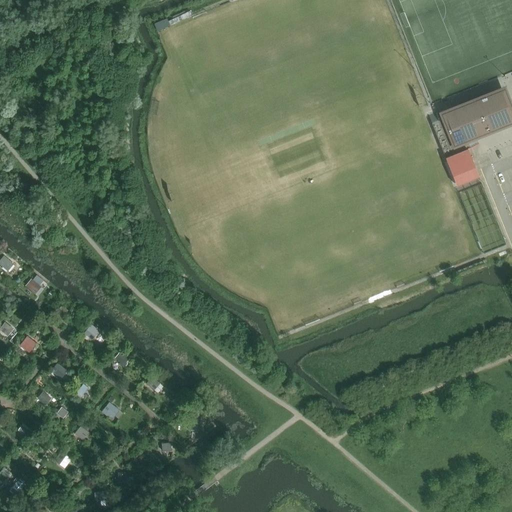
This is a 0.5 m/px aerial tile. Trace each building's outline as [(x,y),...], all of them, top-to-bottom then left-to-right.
[(167,19),(154,24),(156,28),(157,31),(168,26),(192,16),(191,14),(190,11),(168,21),(167,19)] [(438,118),(453,156),(470,149),(467,139),(511,120),(511,115),(503,92),(438,118)] [(14,264),(4,256),(0,261),(0,264),(8,271),(14,264)] [(42,287),(32,279),(26,286),(36,294),(42,287)] [(61,320),(66,314),(58,308),(53,314),(61,320)] [(0,329),(7,336),(13,328),(5,322),(0,328),(0,329)] [(89,327),(83,335),(91,341),(97,333),(89,327)] [(26,350),(33,341),(27,336),(20,345),(26,350)] [(127,362),(130,359),(121,351),(115,359),(120,363),(120,365),(125,368),(128,365),(127,362)] [(67,372),(57,364),(51,371),(61,379),(67,372)] [(152,377),(147,383),(155,390),(160,383),(152,377)] [(83,385),(77,391),(82,395),(87,388),(83,385)] [(46,405),(52,398),(44,392),(38,399),(46,405)] [(111,417),(116,410),(108,403),(102,410),(111,417)] [(63,407),(58,414),(62,417),(67,411),(63,407)] [(193,429),(201,429),(200,421),(192,421),(193,429)] [(83,424),(78,431),(83,435),(88,428),(83,424)] [(32,432),(23,425),(18,431),(28,438),(32,432)] [(162,444),(162,452),(171,451),(170,443),(162,444)] [(61,452),(57,457),(64,462),(68,457),(61,452)] [(123,473),(123,481),(132,481),(131,473),(123,473)] [(26,485),(19,479),(12,487),(20,493),(26,485)] [(97,493),(98,501),(106,500),(106,492),(97,493)]
